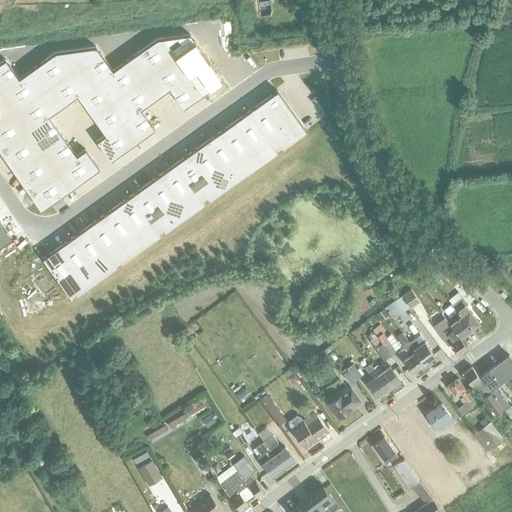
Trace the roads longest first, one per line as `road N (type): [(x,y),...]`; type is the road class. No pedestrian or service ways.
road 1 (residential): [(341,57),(275,68),(37,233),(0,185)]
road 2 (tertiary): [(511,329),(247,511)]
road 3 (unclassified): [(511,320),(425,219),(366,126),(341,57)]
